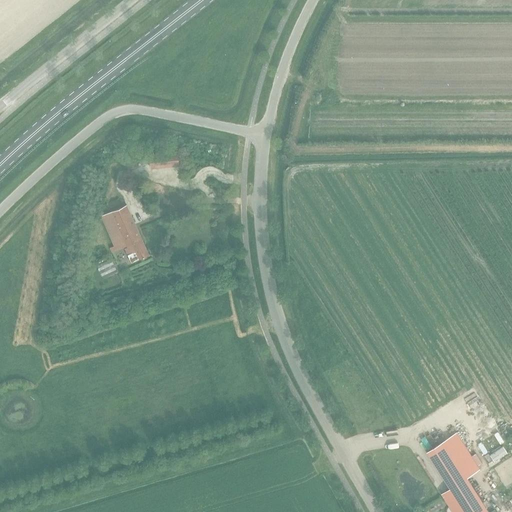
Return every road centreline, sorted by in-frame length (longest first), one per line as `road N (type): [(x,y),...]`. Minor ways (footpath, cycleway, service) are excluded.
road 1 (unclassified): [(376,511),(294,361),(272,298),(260,211),(263,135)]
road 2 (unclassified): [(263,135),(117,110),(0,211)]
road 3 (primary): [(201,0),(0,162)]
road 4 (unclassified): [(132,0),(0,106)]
road 5 (unclassified): [(263,135),(312,0)]
